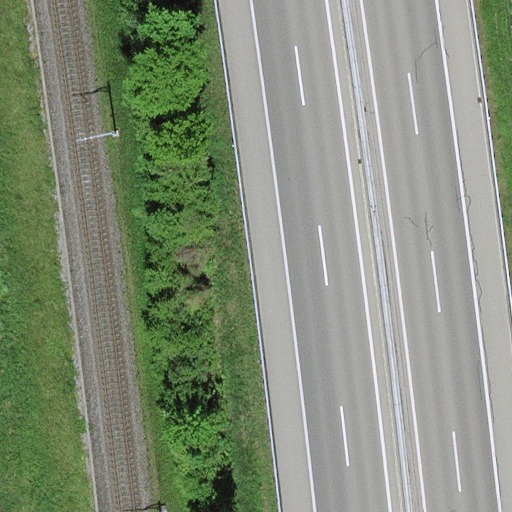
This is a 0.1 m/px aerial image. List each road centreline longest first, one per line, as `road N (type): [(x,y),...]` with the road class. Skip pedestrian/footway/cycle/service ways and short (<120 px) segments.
road 1 (motorway): [(285,0),(351,511)]
road 2 (motorway): [(467,511),(408,0)]
